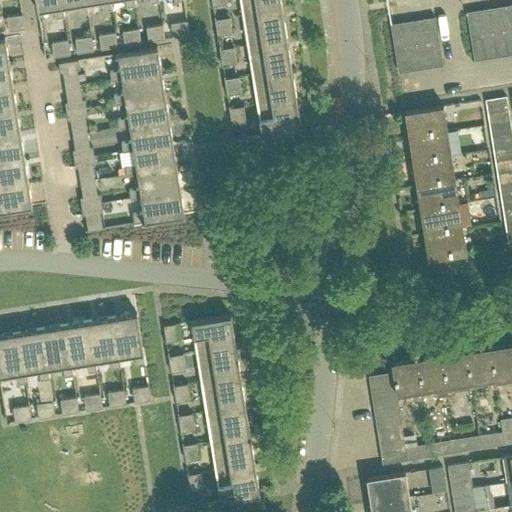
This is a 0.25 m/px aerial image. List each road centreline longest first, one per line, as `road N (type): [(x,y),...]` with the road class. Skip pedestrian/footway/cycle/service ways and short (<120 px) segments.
road 1 (unclassified): [(335,291),(358,76),(346,0)]
road 2 (residential): [(65,264),(335,291)]
road 3 (residential): [(65,264),(30,34)]
road 4 (unclassified): [(312,511),(335,291)]
